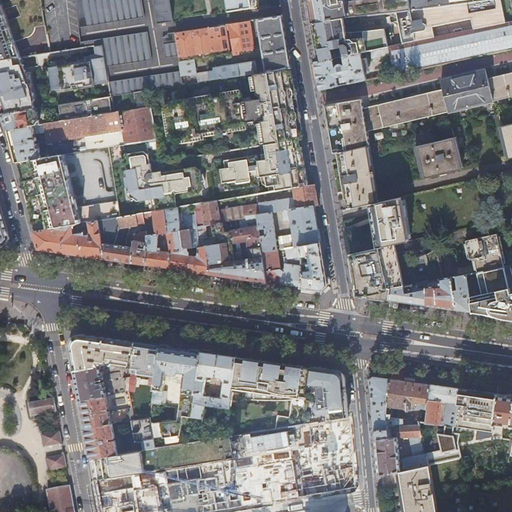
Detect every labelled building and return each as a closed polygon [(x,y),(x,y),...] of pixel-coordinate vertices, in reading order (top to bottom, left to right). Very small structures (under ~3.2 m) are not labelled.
[(33,28),(33,26),(33,23),(45,22),(41,0),(0,0),(0,60),(21,57),(19,52),(15,41),(24,37),(29,36),(30,34),(32,33),(33,31),(33,28)] [(140,0),(75,0),(78,27),(143,18),(140,0)] [(152,0),(157,24),(171,21),(167,0),(152,0)] [(227,0),(230,11),(255,7),(253,0),(227,0)] [(306,0),(308,10),(310,23),(335,19),(343,18),(359,16),(396,11),(432,7),(431,0),(306,0)] [(500,0),(491,0),(432,7),(396,11),(403,44),(434,38),(432,27),(471,18),(473,30),(505,23),(500,0)] [(288,55),(282,15),(257,19),(265,71),(288,67),(290,67),(288,55)] [(335,19),(310,23),(312,30),(315,51),(316,53),(317,61),(333,58),(343,56),(361,53),(370,51),(387,47),(388,47),(384,28),(346,33),(343,18),(335,19)] [(249,21),(228,24),(232,52),(253,49),(249,21)] [(403,44),(389,47),(394,74),(511,48),(511,22),(505,23),(473,30),(434,38),(403,44)] [(186,31),(174,33),(177,56),(180,71),(181,76),(195,73),(193,59),(191,59),(191,57),(197,56),(198,58),(230,53),(225,24),(198,29),(186,31)] [(78,42),(79,48),(94,45),(102,44),(106,67),(151,60),(147,32),(78,42)] [(177,56),(174,33),(174,32),(166,33),(167,37),(161,37),(164,58),(177,56)] [(55,89),(108,81),(106,67),(102,44),(94,45),(96,57),(89,58),(89,54),(83,55),(84,61),(64,64),(64,58),(51,60),(52,66),(49,66),(52,88),(55,87),(55,89)] [(388,53),(387,47),(370,51),(371,57),(388,53)] [(333,58),(317,61),(315,62),(315,63),(316,69),(318,82),(319,90),(367,79),(361,53),(343,56),(345,65),(344,65),(342,65),(340,65),(338,65),(337,66),(335,67),(333,58)] [(0,110),(1,113),(27,109),(34,108),(32,100),(34,99),(32,91),(30,85),(28,85),(26,72),(26,71),(23,64),(21,64),(21,59),(21,57),(0,60),(0,110)] [(197,73),(198,82),(254,73),(257,72),(255,61),(212,68),(212,71),(197,73)] [(298,110),(296,96),(297,94),(296,89),(295,87),(293,78),(292,75),(291,70),(288,67),(265,71),(257,72),(254,73),(257,94),(259,95),(260,95),(261,98),(243,101),(242,92),(240,93),(240,91),(235,90),(226,91),(221,94),(222,96),(219,96),(220,97),(217,97),(214,98),(213,97),(212,97),(211,96),(207,94),(169,100),(170,104),(169,104),(167,107),(164,106),(162,109),(167,138),(169,140),(171,138),(175,140),(177,140),(178,144),(202,140),(201,136),(245,129),(246,128),(246,125),(262,123),(263,129),(239,134),(242,148),(265,144),(300,138),(302,136),(301,131),(302,130),(300,119),(301,116),(300,112),(298,110)] [(442,85),(486,75),(485,68),(440,78),(442,85)] [(180,71),(108,81),(110,96),(133,92),(144,90),(182,84),(181,76),(180,71)] [(375,120),(372,106),(363,108),(361,99),(324,104),(330,141),(331,146),(332,153),(335,152),(337,151),(367,144),(369,144),(366,128),(448,110),(492,101),(492,100),(511,94),(511,71),(487,77),(486,75),(442,85),(443,89),(435,91),(438,106),(375,120)] [(144,90),(133,92),(136,108),(147,107),(144,90)] [(435,91),(372,106),(375,120),(438,106),(435,91)] [(147,107),(136,108),(119,111),(122,130),(124,144),(146,140),(155,139),(149,106),(147,107)] [(27,109),(1,113),(4,121),(7,129),(49,122),(47,116),(44,116),(43,115),(28,117),(27,109)] [(49,122),(7,129),(9,140),(15,162),(18,161),(41,157),(39,148),(38,143),(122,130),(119,111),(49,122)] [(511,123),(500,126),(508,159),(511,157),(511,123)] [(374,133),(376,140),(384,138),(382,131),(374,133)] [(453,137),(416,146),(424,178),(461,170),(453,137)] [(300,138),(265,144),(266,148),(267,153),(263,154),(262,154),(258,155),(251,156),(243,157),(223,161),(224,168),(220,169),(222,183),(223,183),(227,183),(228,191),(259,186),(257,178),(263,177),(266,177),(267,186),(273,186),(274,191),(292,188),(306,186),(303,171),(305,170),(302,150),(300,138)] [(147,152),(146,140),(124,144),(118,145),(125,185),(128,185),(129,194),(132,196),(137,200),(151,197),(155,197),(157,211),(163,210),(176,208),(174,197),(176,193),(188,192),(189,196),(199,194),(203,189),(202,185),(200,185),(199,176),(200,176),(200,171),(195,167),(184,169),(181,172),(178,170),(168,171),(161,173),(161,171),(152,173),(152,170),(151,164),(149,164),(148,155),(147,152)] [(372,171),(367,144),(337,151),(341,174),(339,174),(342,192),(344,191),(346,199),(347,209),(369,204),(377,202),(372,176),(374,175),(373,171),(372,171)] [(41,157),(18,161),(35,231),(97,220),(119,217),(117,201),(74,208),(65,167),(62,154),(41,157)] [(307,186),(306,186),(292,188),(294,195),(257,201),(257,204),(259,214),(272,212),(282,210),(314,206),(318,205),(316,194),(314,185),(309,186),(307,186)] [(403,196),(377,202),(369,204),(376,248),(394,244),(408,241),(407,237),(410,236),(403,196)] [(218,211),(216,201),(192,205),(194,215),(196,227),(205,225),(212,224),(220,222),(218,211)] [(259,214),(257,204),(244,207),(245,218),(246,218),(246,216),(257,214),(259,214)] [(9,238),(0,205),(0,243),(5,244),(9,238)] [(316,223),(314,206),(282,210),(283,220),(291,219),(294,234),(278,237),(280,249),(281,249),(299,246),(320,242),(318,232),(316,223)] [(160,248),(157,247),(157,233),(155,234),(146,235),(145,265),(157,267),(177,269),(194,272),(210,274),(205,246),(199,247),(198,243),(197,239),(195,227),(196,227),(194,215),(182,217),(184,229),(180,229),(177,207),(176,208),(163,210),(166,232),(169,253),(160,251),(160,248)] [(244,207),(218,211),(220,222),(222,222),(238,219),(245,218),(244,207)] [(153,211),(119,217),(97,220),(104,259),(145,265),(146,235),(147,231),(141,232),(132,236),(131,247),(125,246),(126,239),(129,226),(142,224),(141,220),(143,217),(150,216),(150,215),(152,215),(155,234),(157,233),(166,232),(163,210),(157,211),(153,211)] [(272,212),(259,214),(257,214),(258,223),(258,226),(259,230),(265,229),(266,235),(260,236),(262,252),(277,249),(272,212)] [(232,282),(237,283),(244,284),(245,279),(255,281),(254,285),(260,286),(266,287),(267,282),(262,252),(260,236),(259,230),(258,226),(248,227),(247,225),(258,223),(257,214),(246,216),(246,218),(245,218),(238,219),(240,229),(224,231),(222,222),(220,222),(212,224),(215,243),(213,244),(212,239),(202,240),(198,243),(199,247),(205,246),(210,274),(220,275),(232,277),(232,282)] [(35,231),(33,231),(36,241),(38,249),(40,249),(39,256),(60,259),(80,262),(81,255),(86,256),(97,258),(104,259),(97,220),(35,231)] [(205,225),(196,227),(195,227),(197,239),(207,237),(205,225)] [(477,273),(504,267),(496,234),(465,242),(469,261),(473,260),(477,273)] [(302,275),(300,287),(321,290),(324,287),(327,284),(323,263),(321,252),(320,242),(299,246),(300,257),(309,256),(310,269),(301,270),(302,275)] [(376,248),(349,254),(355,284),(356,284),(357,288),(356,288),(361,293),(365,297),(365,296),(369,297),(368,297),(389,300),(391,289),(403,287),(394,244),(376,248)] [(286,257),(287,258),(287,264),(284,263),(284,268),(280,268),(277,249),(262,252),(267,282),(275,283),(291,286),(300,287),(302,275),(301,270),(300,265),(300,264),(300,257),(299,246),(281,249),(282,251),(285,251),(286,257)] [(300,264),(300,265),(301,270),(310,269),(309,256),(300,257),(300,264)] [(511,320),(511,274),(511,275),(510,265),(504,267),(477,273),(482,295),(469,297),(466,275),(451,278),(455,310),(458,310),(457,316),(467,317),(470,318),(480,319),(481,314),(493,317),(506,319),(511,320)] [(451,278),(443,279),(443,280),(439,280),(438,286),(426,286),(426,305),(439,307),(440,308),(455,310),(451,278)] [(424,311),(425,305),(426,305),(426,286),(426,283),(422,283),(422,285),(418,286),(419,288),(413,289),(412,285),(403,287),(391,289),(389,300),(395,301),(405,302),(406,303),(414,304),(413,309),(419,310),(424,311)] [(69,342),(69,345),(73,368),(75,377),(76,386),(79,400),(105,395),(103,382),(97,383),(96,380),(103,379),(99,360),(128,365),(128,368),(131,368),(135,342),(105,338),(79,334),(76,334),(74,336),(72,337),(70,339),(69,342)] [(148,344),(135,342),(131,368),(129,384),(135,385),(137,373),(152,376),(152,378),(155,379),(160,346),(148,344)] [(172,347),(160,346),(155,379),(151,409),(159,410),(159,406),(164,407),(166,392),(163,391),(165,376),(165,375),(164,374),(163,373),(163,372),(166,372),(167,374),(167,375),(169,376),(172,376),(174,376),(175,375),(176,374),(177,373),(184,374),(180,400),(179,400),(177,416),(190,418),(190,417),(200,351),(188,350),(172,347)] [(236,356),(225,355),(211,353),(200,351),(190,417),(202,419),(204,405),(229,409),(231,392),(236,356)] [(309,388),(312,367),(275,362),(236,356),(231,392),(252,395),(251,399),(271,400),(291,399),(288,417),(276,415),(274,429),(304,424),(307,399),(309,388)] [(341,374),(339,371),(323,369),(312,367),(309,388),(307,399),(314,400),(317,401),(315,408),(315,409),(315,410),(316,411),(319,413),(327,413),(328,420),(347,417),(346,399),(344,377),(341,374)] [(389,379),(389,372),(381,371),(375,370),(374,377),(373,377),(369,380),(371,406),(373,431),(387,430),(388,438),(397,437),(397,438),(407,437),(420,436),(417,422),(416,421),(408,420),(407,425),(401,425),(402,419),(395,418),(389,417),(390,414),(390,413),(385,412),(389,379)] [(403,381),(389,379),(385,412),(390,413),(391,407),(403,409),(403,412),(405,413),(406,412),(409,412),(411,401),(415,402),(415,408),(419,409),(420,403),(421,403),(420,409),(426,410),(429,385),(416,383),(403,381)] [(443,387),(429,385),(426,410),(424,423),(452,426),(458,389),(443,387)] [(479,392),(458,389),(452,426),(465,428),(491,431),(492,424),(497,394),(479,392)] [(511,426),(511,396),(497,394),(492,424),(511,426)] [(105,395),(79,400),(79,404),(84,429),(111,425),(108,411),(102,413),(102,410),(108,409),(105,395)] [(54,399),(31,403),(33,416),(56,412),(54,401),(54,400),(54,399)] [(330,443),(349,440),(348,429),(347,417),(328,420),(329,427),(326,428),(327,431),(329,431),(330,443)] [(143,419),(131,421),(134,443),(149,440),(148,442),(149,449),(154,448),(152,434),(150,422),(144,423),(143,419)] [(318,422),(304,424),(274,429),(265,430),(267,443),(320,435),(318,422)] [(511,444),(470,454),(465,428),(452,426),(424,423),(417,422),(420,436),(426,465),(427,465),(470,456),(475,478),(511,470),(511,444)] [(111,425),(84,429),(85,434),(87,445),(89,458),(117,454),(112,424),(111,425)] [(189,428),(152,434),(154,448),(187,443),(189,428)] [(387,430),(373,431),(374,435),(374,439),(388,438),(387,430)] [(62,444),(59,432),(41,435),(43,447),(62,444)] [(244,433),(229,436),(232,458),(232,459),(248,456),(244,433)] [(117,454),(89,458),(91,469),(92,472),(96,471),(98,479),(226,459),(232,458),(229,436),(187,443),(154,448),(149,449),(127,452),(121,453),(117,454)] [(426,465),(420,436),(407,437),(411,456),(402,458),(405,469),(426,465)] [(388,438),(374,439),(377,475),(380,475),(399,471),(397,438),(397,437),(388,438)] [(349,440),(330,443),(329,443),(330,453),(350,450),(350,445),(349,440)] [(47,470),(66,467),(64,454),(45,458),(47,470)] [(437,511),(427,465),(426,465),(405,469),(399,471),(407,511),(437,511)] [(73,511),(69,486),(46,490),(49,511),(73,511)]
